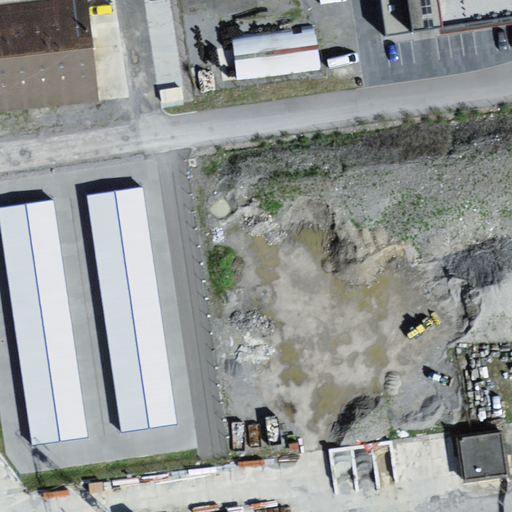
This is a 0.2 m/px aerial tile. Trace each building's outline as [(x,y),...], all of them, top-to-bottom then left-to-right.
[(83,0),(0,0),(0,114),(95,103),(83,0)] [(511,0),(380,0),(385,34),(511,17),(511,0)] [(315,22),(232,31),(236,74),(320,65),(315,22)] [(173,420),(140,191),(91,198),(124,427),(173,420)] [(84,433),(51,203),(2,210),(36,440),(84,433)] [(503,476),(496,433),(454,440),(461,483),(503,476)]
